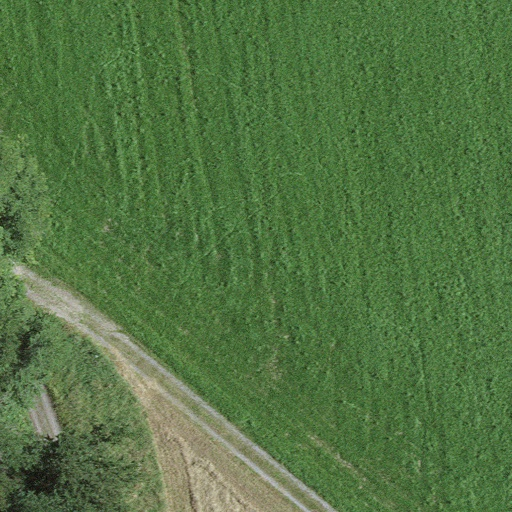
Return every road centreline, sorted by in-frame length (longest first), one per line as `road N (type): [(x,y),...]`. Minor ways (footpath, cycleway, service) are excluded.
road 1 (track): [(0,265),(309,511)]
road 2 (track): [(80,511),(2,268)]
